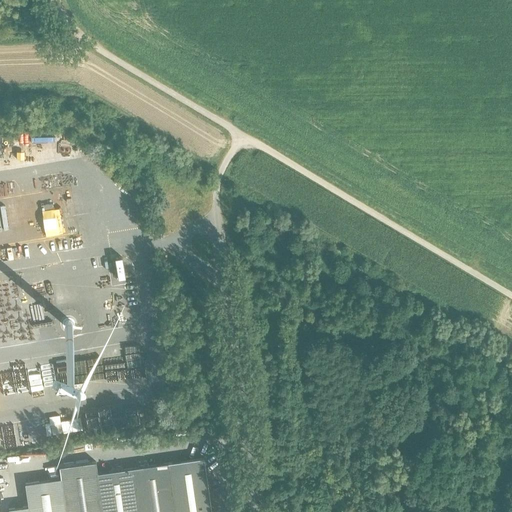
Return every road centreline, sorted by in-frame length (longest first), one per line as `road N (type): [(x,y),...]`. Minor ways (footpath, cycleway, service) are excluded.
road 1 (unclassified): [(511,292),(240,129)]
road 2 (unknown): [(211,438),(33,461),(11,479),(2,511)]
road 3 (unclassified): [(240,129),(66,28),(52,0)]
road 4 (unclassified): [(257,511),(224,281)]
